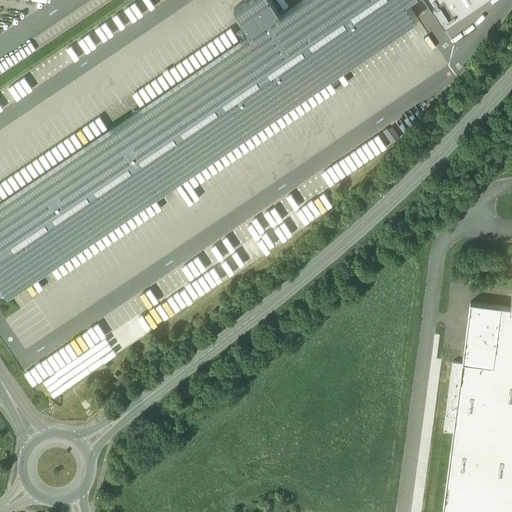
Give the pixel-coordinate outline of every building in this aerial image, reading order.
[(0,200),(0,279),(8,291),(417,18),(406,1),(407,0),(299,0),(280,13),(271,0),(247,0),(234,9),(250,33),(0,200)] [(429,0),(445,24),(480,0),(429,0)] [(128,3),(55,50),(64,63),(137,16),(128,3)] [(510,306),(470,301),(453,431),(442,511),(511,511),(511,307),(510,307),(510,306)] [(39,377),(50,394),(102,361),(90,342),(100,336),(95,330),(91,324),(20,368),(29,382),(39,377)] [(462,362),(453,360),(443,430),(453,431),(462,362)]
